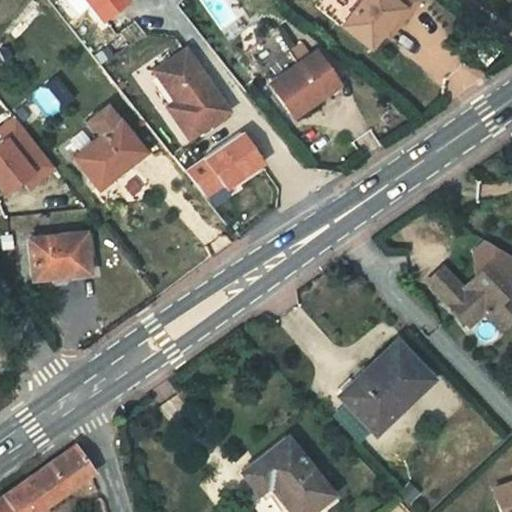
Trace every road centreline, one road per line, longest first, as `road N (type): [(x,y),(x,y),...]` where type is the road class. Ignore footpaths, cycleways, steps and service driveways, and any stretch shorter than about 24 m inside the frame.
road 1 (secondary): [(68,404),(511,100)]
road 2 (residential): [(0,283),(68,404)]
